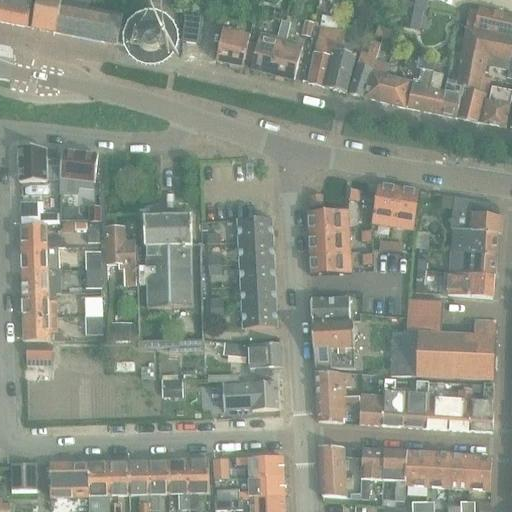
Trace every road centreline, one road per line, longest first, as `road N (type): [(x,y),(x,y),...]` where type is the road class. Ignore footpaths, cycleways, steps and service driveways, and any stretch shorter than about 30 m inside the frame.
road 1 (residential): [(81,88),(91,53),(511,141)]
road 2 (residential): [(303,438),(6,449),(2,356)]
road 3 (residential): [(303,438),(290,151)]
road 4 (residential): [(511,198),(503,446)]
road 5 (secondary): [(511,189),(290,151)]
road 6 (residential): [(188,117),(176,140),(159,142),(0,130)]
road 7 (residential): [(503,446),(303,438)]
